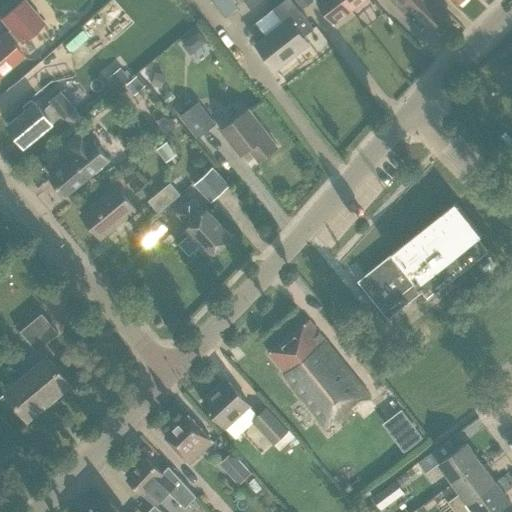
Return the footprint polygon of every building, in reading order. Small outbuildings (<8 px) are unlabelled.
[(0,35),(0,73),(22,55),(11,42),(17,38),(20,42),(43,22),(23,0),(21,0),(0,18),(9,29),(4,33),(3,33),(0,35)] [(235,0),(225,0),(218,5),(225,16),(240,6),(235,0)] [(267,0),(284,22),(256,44),(275,68),(308,43),(303,36),(314,28),(292,0),(267,0)] [(312,0),(295,0),(302,8),(312,0)] [(333,23),(351,9),(344,0),(315,0),(333,23)] [(344,0),(351,9),(363,0),(344,0)] [(432,30),(447,14),(432,0),(392,0),(404,11),(408,7),(432,30)] [(156,73),(153,83),(160,85),(163,75),(156,73)] [(135,77),(127,84),(135,93),(143,86),(135,77)] [(63,117),(74,108),(60,91),(49,100),(52,103),(42,111),(35,102),(7,124),(24,145),(52,122),(51,122),(61,114),(63,117)] [(216,123),(198,101),(179,116),(196,138),(216,123)] [(248,110),(221,132),(239,156),(240,155),(246,162),(255,156),(258,161),(277,146),(248,110)] [(65,195),(90,175),(109,159),(93,140),(92,140),(82,128),(63,144),(72,155),(60,165),(60,166),(49,175),(65,195)] [(174,153),(184,145),(174,134),(164,142),(174,153)] [(229,185),(212,167),(194,183),(210,202),(229,185)] [(180,194),(170,181),(147,200),(157,212),(180,194)] [(100,237),(135,208),(116,185),(81,214),(100,237)] [(210,255),(230,236),(207,211),(206,212),(192,198),(174,214),(188,229),(187,230),(210,255)] [(428,299),(488,250),(478,238),(482,235),(455,201),(391,253),(357,280),(387,318),(422,291),(428,299)] [(28,417),(70,383),(48,357),(54,353),(45,343),(58,332),(42,313),(21,331),(36,350),(27,358),(34,367),(6,390),(28,417)] [(367,393),(309,320),(268,352),(326,426),(336,418),(339,422),(361,404),(358,400),(367,393)] [(250,405),(226,379),(202,401),(226,427),(250,405)] [(288,431),(266,407),(251,421),(273,445),(288,431)] [(189,463),(213,441),(188,414),(164,437),(189,463)] [(400,416),(390,424),(397,434),(407,426),(400,416)] [(453,482),(481,462),(466,442),(439,462),(426,472),(433,481),(446,472),(453,482)] [(252,472),(230,447),(218,458),(240,483),(252,472)] [(152,501),(164,488),(185,507),(196,495),(168,464),(162,472),(146,457),(127,477),(152,501)] [(481,462),(453,482),(460,492),(447,501),(454,511),(495,481),(481,462)] [(404,492),(394,479),(375,493),(385,507),(404,492)] [(495,481),(454,511),(455,511),(494,511),(509,501),(495,481)] [(122,511),(104,495),(93,508),(91,507),(86,511),(122,511)] [(163,511),(155,503),(145,511),(163,511)]
